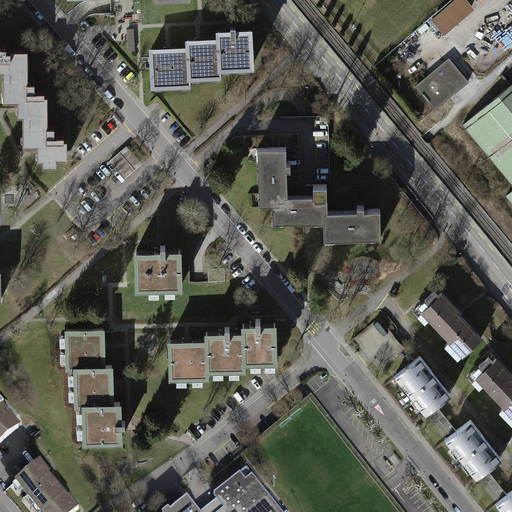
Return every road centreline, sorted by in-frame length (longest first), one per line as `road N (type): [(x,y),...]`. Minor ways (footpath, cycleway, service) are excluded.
road 1 (residential): [(328,345),(36,0)]
road 2 (primary): [(511,287),(274,0)]
road 3 (residential): [(465,511),(328,345)]
road 4 (residential): [(163,476),(328,345)]
